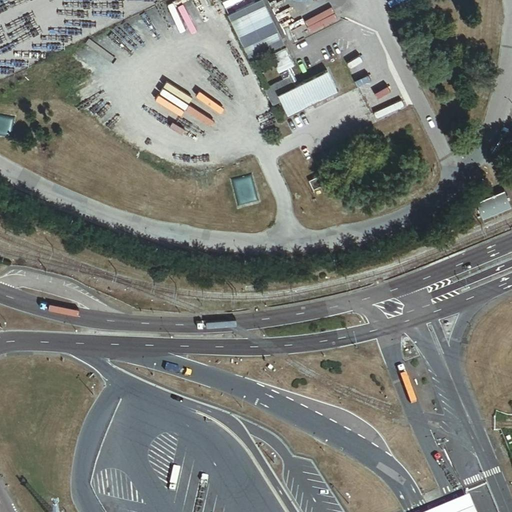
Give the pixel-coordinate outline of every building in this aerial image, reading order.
[(286,45),(263,0),(262,0),(230,16),(252,62),(286,45)] [(293,77),(296,82),(299,81),(292,68),(297,65),(289,49),(273,57),(281,73),(287,70),(289,73),(283,76),(286,81),(293,77)] [(301,109),(302,112),(311,107),(309,105),(339,90),(330,72),(299,87),(296,82),(293,77),(286,81),(266,90),(270,98),(274,107),(283,102),(289,115),(301,109)] [(318,174),(309,178),(313,187),(322,182),(318,174)] [(511,199),(509,191),(480,203),(487,219),(511,209),(511,199)] [(431,511),(475,511),(468,496),(452,503),(431,511)]
